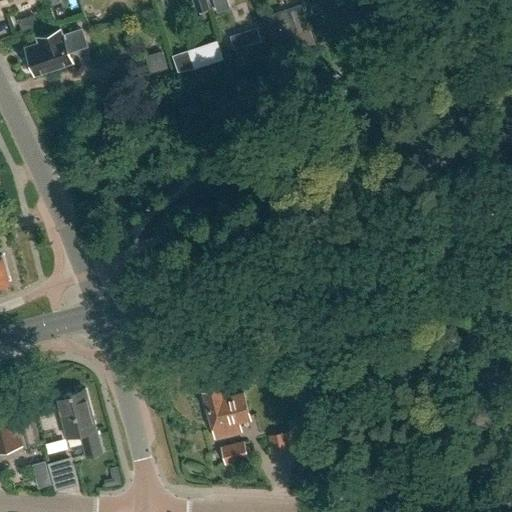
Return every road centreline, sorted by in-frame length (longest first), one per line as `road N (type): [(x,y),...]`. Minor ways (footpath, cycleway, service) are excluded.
road 1 (secondary): [(107,314),(511,211)]
road 2 (unclassified): [(146,508),(145,471),(107,314)]
road 3 (residential): [(0,502),(146,508)]
road 4 (unclassified): [(0,84),(56,206)]
